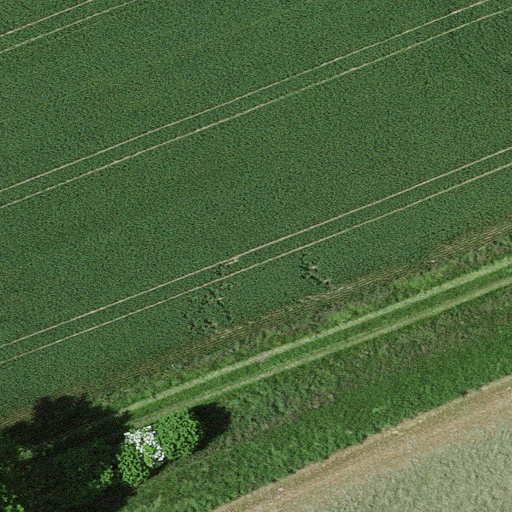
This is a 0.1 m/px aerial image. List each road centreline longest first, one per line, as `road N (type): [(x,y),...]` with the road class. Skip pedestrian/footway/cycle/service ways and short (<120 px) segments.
road 1 (track): [(511,276),(0,469)]
road 2 (track): [(511,394),(238,511)]
